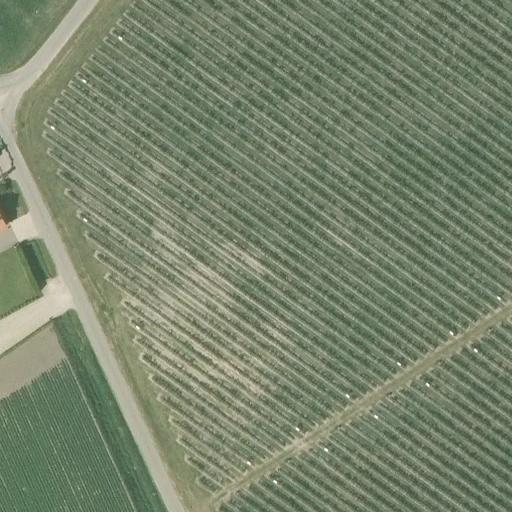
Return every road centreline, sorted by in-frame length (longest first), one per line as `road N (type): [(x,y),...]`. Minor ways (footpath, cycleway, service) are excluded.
road 1 (unclassified): [(171,511),(0,124)]
road 2 (unclassified): [(90,0),(0,117)]
